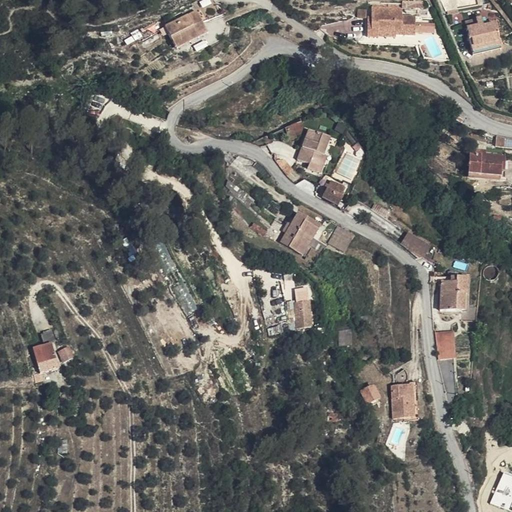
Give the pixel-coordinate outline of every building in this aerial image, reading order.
[(196,9),(164,23),(172,44),(205,29),(196,9)] [(407,22),(407,15),(399,14),(386,12),(377,10),(375,29),(371,28),(369,41),(381,43),(382,35),(401,38),(401,41),(418,44),(421,25),(407,22)] [(371,11),(359,11),(359,19),(371,19),(371,11)] [(142,41),(160,33),(158,27),(140,35),(142,41)] [(476,40),(479,58),(510,54),(507,39),(495,41),(493,30),(487,31),(488,39),(476,40)] [(475,33),(476,40),(488,39),(487,31),(475,33)] [(400,46),(401,41),(401,38),(382,35),(381,43),(400,46)] [(510,54),(479,58),(479,62),(511,58),(510,54)] [(303,133),(299,123),(285,128),(290,139),(303,133)] [(303,133),(292,163),(302,167),(301,171),(313,176),(327,142),(303,133)] [(511,151),(511,141),(494,139),(493,149),(511,151)] [(501,170),(502,161),(482,158),(472,156),(467,156),(465,175),(496,180),(498,170),(501,170)] [(293,170),(285,162),(277,162),(289,174),(293,170)] [(244,172),(237,178),(250,194),(257,187),(244,172)] [(250,194),(237,178),(233,175),(233,185),(253,208),(259,203),(250,194)] [(326,194),(324,193),(320,200),(336,209),(341,202),(338,201),(343,193),(330,186),(327,190),(326,194)] [(236,199),(232,200),(237,210),(241,208),(236,199)] [(287,227),(283,236),(279,244),(301,255),(313,231),(300,223),(302,219),(293,215),(287,227)] [(300,223),(313,231),(315,227),(302,219),(300,223)] [(347,230),(336,224),(328,240),(340,246),(347,230)] [(279,234),(283,236),(287,227),(283,225),(279,234)] [(262,239),(264,236),(252,227),(250,230),(262,239)] [(400,248),(413,258),(420,257),(422,257),(423,259),(428,251),(407,237),(400,248)] [(292,271),(284,272),(285,282),(293,281),(292,271)] [(461,326),(476,327),(477,312),(462,312),(462,298),(466,299),(466,282),(454,281),(454,287),(448,287),(439,286),(438,314),(461,316),(461,326)] [(295,301),(310,299),(309,292),(294,293),(295,301)] [(313,328),(310,303),(295,304),(298,329),(313,328)] [(340,347),(349,347),(349,333),(340,332),(340,347)] [(455,357),(452,332),(433,335),(437,359),(455,357)] [(43,377),(61,377),(61,364),(49,364),(49,350),(41,351),(43,377)] [(61,364),(61,356),(61,350),(49,350),(49,364),(61,364)] [(82,359),(69,361),(71,374),(84,373),(82,359)] [(33,377),(33,389),(43,388),(43,377),(33,377)] [(406,421),(407,390),(386,389),(385,420),(406,421)] [(370,390),(362,395),(367,405),(375,400),(370,390)] [(362,395),(360,396),(366,412),(378,406),(375,400),(367,405),(362,395)] [(339,424),(339,415),(327,416),(327,425),(339,424)]
